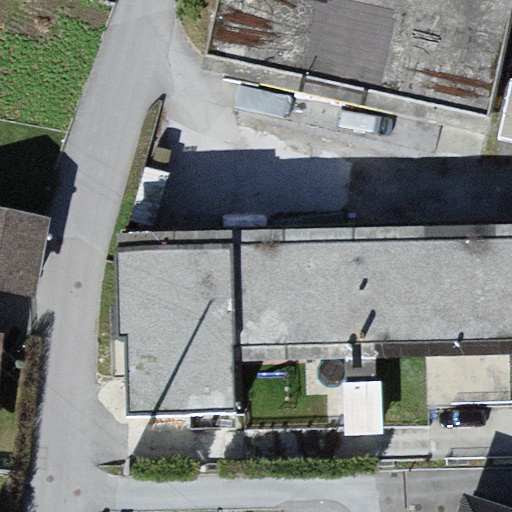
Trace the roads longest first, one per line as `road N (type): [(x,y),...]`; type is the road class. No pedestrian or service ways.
road 1 (residential): [(66,511),(96,223),(140,0)]
road 2 (motorway): [(511,471),(0,399)]
